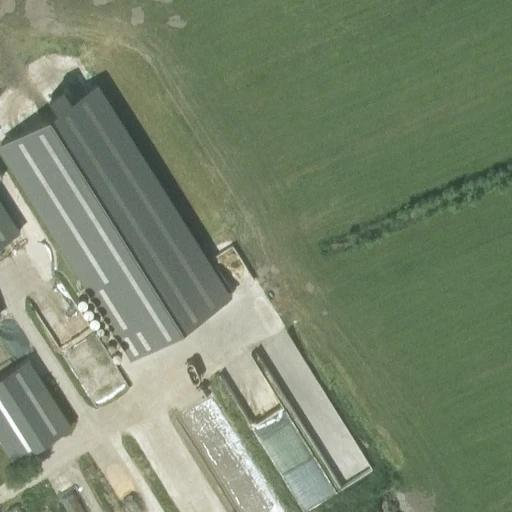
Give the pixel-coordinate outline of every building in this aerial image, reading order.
[(6,136),(125,356),(231,299),(110,74),(76,93),(70,82),(53,91),(61,106),(6,136)] [(0,312),(0,242),(20,230),(0,197),(0,313),(0,312)] [(0,460),(5,468),(72,426),(40,378),(29,385),(16,365),(0,375),(0,460)] [(232,436),(215,443),(233,482),(244,477),(248,484),(253,481),(232,436)] [(212,511),(197,478),(182,484),(194,511),(212,511)] [(102,511),(86,483),(62,496),(70,511),(102,511)]
